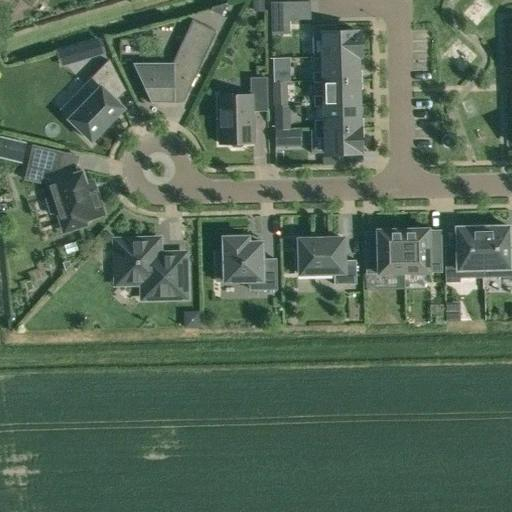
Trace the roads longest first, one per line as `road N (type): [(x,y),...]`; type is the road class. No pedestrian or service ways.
road 1 (residential): [(405,186),(205,192),(181,183)]
road 2 (residential): [(405,186),(396,5)]
road 3 (residential): [(177,187),(161,195),(138,187),(130,171),(138,148),(160,139),(177,147),(186,169),(181,183)]
